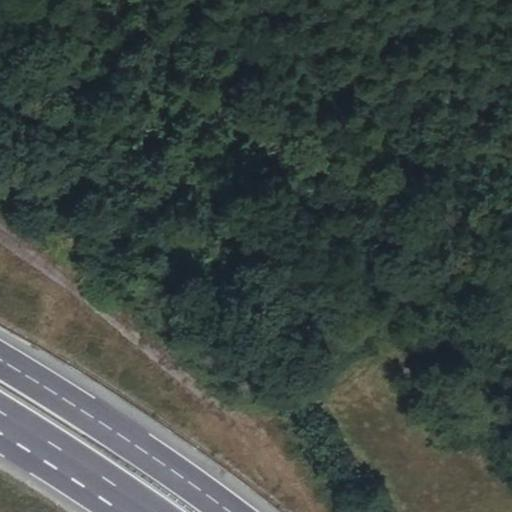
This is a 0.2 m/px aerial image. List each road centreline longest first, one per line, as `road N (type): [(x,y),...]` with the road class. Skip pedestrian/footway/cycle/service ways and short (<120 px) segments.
road 1 (trunk): [(227,511),(71,399),(0,360)]
road 2 (trunk): [(0,425),(142,511)]
